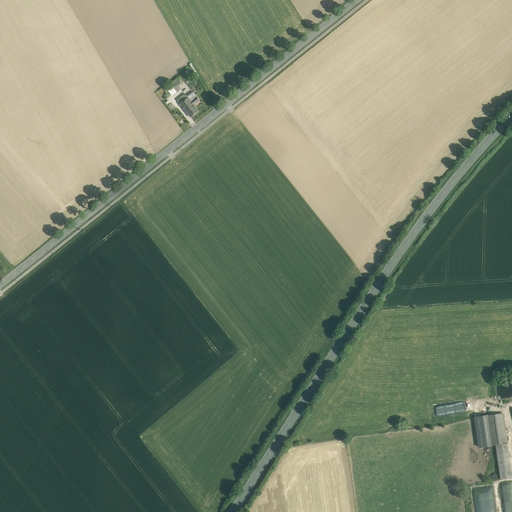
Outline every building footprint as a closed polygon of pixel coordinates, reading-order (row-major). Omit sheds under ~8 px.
[(179,77),(183,81),(192,74),(188,70),(179,77)] [(179,90),(175,85),(171,88),(175,93),(179,90)] [(188,97),(191,101),(197,96),(193,92),(187,96),(188,97)] [(185,94),(177,100),(180,103),(188,97),(187,96),(185,94)] [(197,96),(191,101),(194,105),(200,100),(197,96)] [(191,101),(188,97),(180,103),(191,117),(199,111),(194,105),(191,101)] [(503,413),(487,415),(491,445),(495,445),(507,443),(503,413)] [(478,447),(491,445),(487,415),(474,417),(478,447)] [(507,443),(495,445),(497,454),(509,452),(507,443)] [(511,475),(509,452),(497,454),(500,479),(511,477),(511,475)]
